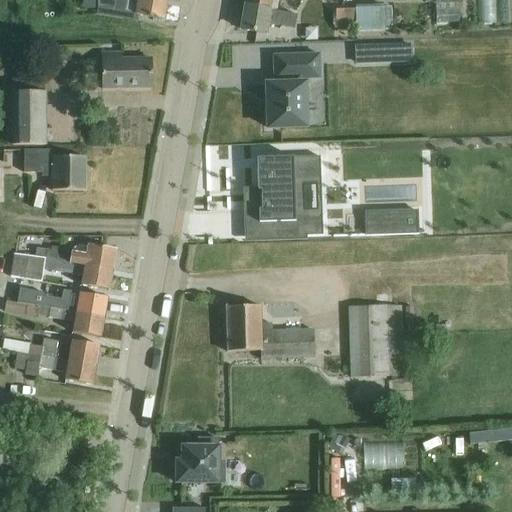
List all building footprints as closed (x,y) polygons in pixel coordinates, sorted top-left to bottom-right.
[(83,0),(84,9),(96,9),(163,20),(167,0),(166,0),(83,0)] [(246,0),(246,8),(241,30),(265,34),(267,25),(295,29),(297,16),(271,11),(272,1),(278,2),(278,0),(246,0)] [(450,0),(426,0),(425,22),(449,23),(450,0)] [(486,0),(468,0),(469,23),(486,23),(486,0)] [(356,8),(356,10),(336,10),(336,26),(356,26),(356,30),(382,29),(382,7),(356,8)] [(410,46),(376,47),(376,63),(411,62),(410,46)] [(376,47),(356,48),(357,64),(366,63),(376,63),(376,47)] [(102,89),(150,88),(149,59),(119,60),(119,54),(101,54),(102,89)] [(274,85),(266,85),(267,129),(305,128),(304,84),(303,80),(311,80),(311,66),(319,65),(319,56),(273,57),(274,81),(274,85)] [(14,146),(46,146),(45,94),(13,94),(14,146)] [(53,150),(24,150),(24,174),(42,174),(42,177),(53,177),(53,191),(84,192),(84,158),(53,158),(53,150)] [(261,210),(246,210),(247,238),(322,236),(322,215),(299,216),(298,181),(320,180),(320,157),(257,159),(258,191),(260,191),(261,210)] [(417,218),(417,212),(409,212),(402,212),(402,211),(397,211),(397,213),(400,213),(401,235),(418,235),(418,232),(417,218)] [(38,259),(112,272),(115,252),(88,247),(88,248),(79,246),(73,250),(72,254),(59,251),(59,253),(39,250),(38,259)] [(112,272),(38,259),(15,255),(11,278),(21,280),(41,284),(44,268),(56,270),(56,272),(83,277),(81,286),(109,291),(112,272)] [(20,289),(17,304),(38,308),(104,319),(107,300),(80,295),(62,292),(61,299),(45,296),(46,293),(20,289)] [(38,308),(17,304),(6,302),(4,312),(36,318),(36,315),(48,317),(48,318),(75,323),(73,334),(100,338),(104,319),(38,308)] [(403,376),(400,307),(348,309),(350,378),(403,376)] [(261,360),(314,358),(313,331),(272,333),(271,325),(261,325),(260,308),(228,309),(229,353),(260,352),(261,360)] [(3,350),(18,352),(96,366),(99,346),(71,342),(69,352),(56,350),(57,342),(43,340),(42,348),(4,342),(3,350)] [(18,352),(17,359),(28,361),(26,376),(37,378),(38,369),(66,374),(64,381),(92,386),(96,366),(18,352)] [(511,430),(469,434),(470,446),(511,442),(511,430)] [(334,435),(328,447),(342,455),(350,440),(344,436),(334,435)] [(218,463),(218,439),(198,439),(198,443),(198,448),(182,448),(182,462),(176,462),(176,467),(173,467),(172,479),(176,479),(176,484),(218,484),(224,484),(224,463),(218,463)] [(316,496),(330,497),(333,457),(318,456),(316,496)] [(401,479),(391,480),(391,496),(401,496),(401,479)]
